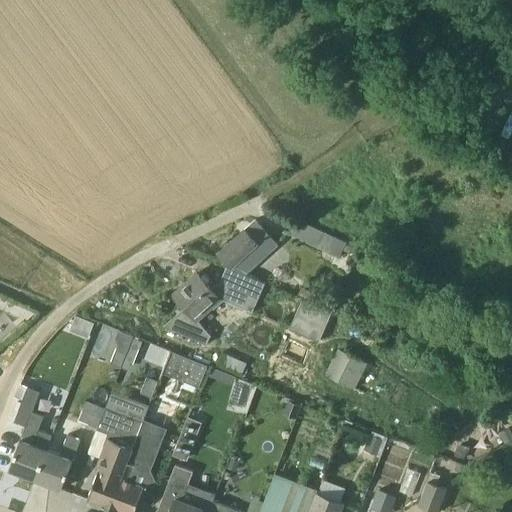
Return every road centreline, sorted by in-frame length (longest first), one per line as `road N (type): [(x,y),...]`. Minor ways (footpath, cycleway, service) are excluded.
road 1 (residential): [(0,411),(28,360),(96,291),(252,212),(342,262)]
road 2 (track): [(252,212),(385,129)]
